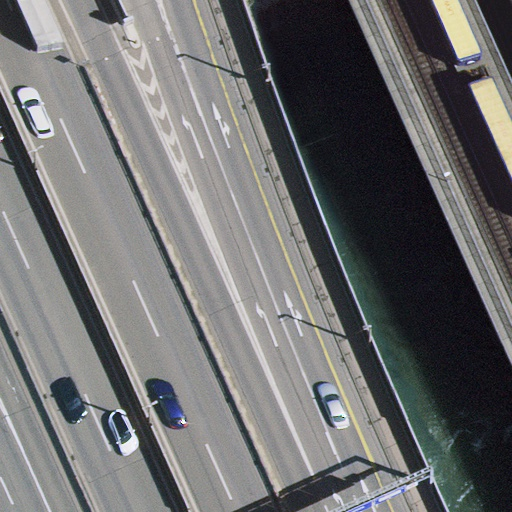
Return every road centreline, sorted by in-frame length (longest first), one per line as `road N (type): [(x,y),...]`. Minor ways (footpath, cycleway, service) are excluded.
road 1 (motorway): [(319,511),(77,0)]
road 2 (motorway): [(236,511),(10,0)]
road 3 (primary): [(353,511),(158,0)]
road 4 (motorway): [(0,205),(138,511)]
road 5 (motorway): [(0,364),(66,511)]
